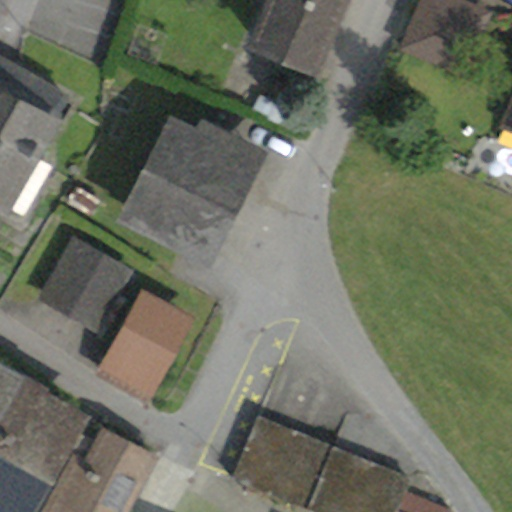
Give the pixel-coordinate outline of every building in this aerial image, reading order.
[(272,0),(255,43),(314,68),(342,0),(272,0)] [(450,0),(425,0),(406,47),(462,70),(485,15),(450,0)] [(31,159),(65,100),(0,62),(0,200),(22,212),(48,168),(31,159)] [(174,129),(132,215),(204,251),(246,165),(199,142),(174,129)] [(246,165),(253,152),(206,129),(199,142),(246,165)] [(76,242),(45,296),(96,326),(127,271),(76,242)] [(141,295),(101,372),(140,397),(183,318),(141,295)] [(0,419),(23,375),(0,362),(0,419)] [(36,401),(43,388),(23,375),(0,419),(0,511),(29,511),(76,423),(36,401)] [(257,420),(232,480),(284,500),(309,440),(257,420)] [(81,435),(44,507),(54,511),(120,511),(148,456),(104,434),(98,445),(81,435)] [(309,440),(284,500),(308,510),(334,450),(309,440)] [(334,450),(308,510),(312,511),(336,511),(358,460),(334,450)] [(358,460),(336,511),(365,511),(383,470),(358,460)] [(383,470),(365,511),(396,511),(397,511),(409,481),(383,470)]
